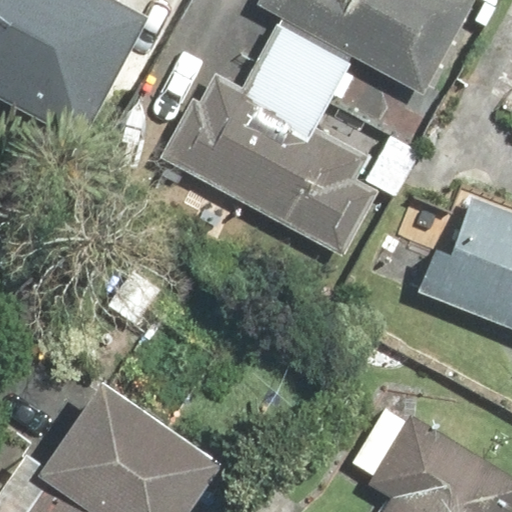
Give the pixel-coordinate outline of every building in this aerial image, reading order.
[(0,0),(0,90),(78,133),(142,13),(117,0),(0,0)] [(265,0),(264,2),(287,15),(361,56),(425,91),(475,0),(265,0)] [(172,160),(347,256),(386,185),(406,196),(429,154),(394,135),(383,155),(324,123),(361,56),(287,15),(249,86),(221,70),(172,160)] [(444,244),(427,290),(511,323),(511,207),(482,196),(461,251),(444,244)] [(196,511),(231,461),(114,381),(58,463),(36,447),(0,500),(0,511),(196,511)] [(358,464),(397,487),(382,511),(511,511),(511,475),(392,405),(358,464)]
